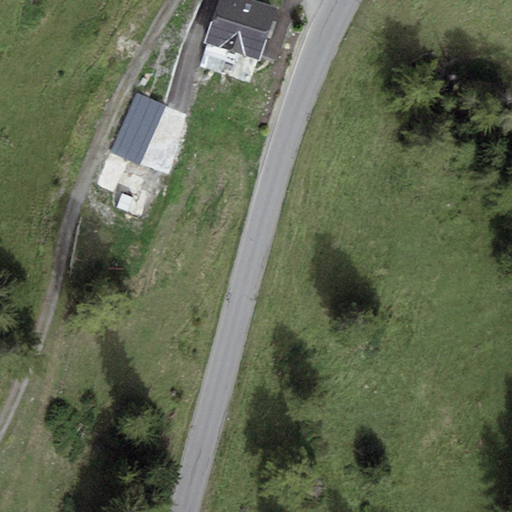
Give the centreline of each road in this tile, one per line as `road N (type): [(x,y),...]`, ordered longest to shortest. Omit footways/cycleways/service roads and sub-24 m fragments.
road 1 (tertiary): [(182,511),(286,128),(339,0)]
road 2 (track): [(176,0),(120,93),(84,181),(36,346),(0,431)]
